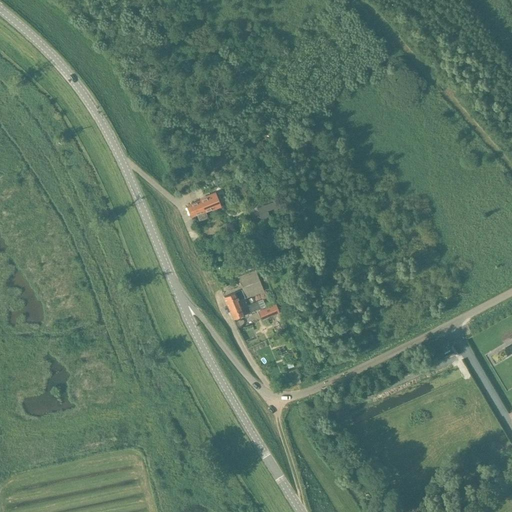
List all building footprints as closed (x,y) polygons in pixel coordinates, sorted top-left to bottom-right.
[(191,217),(205,211),(211,209),(218,206),(214,195),(200,200),(200,201),(187,207),(191,217)] [(257,208),(261,220),(269,217),(267,211),(277,208),(274,202),(257,208)] [(239,273),(250,269),(247,261),(236,265),(239,273)] [(264,292),(255,270),(237,277),(246,299),(264,292)] [(246,301),(242,290),(224,297),(229,308),(237,304),(240,309),(253,303),(251,298),(246,301)] [(237,304),(229,308),(233,319),(251,312),(250,312),(265,306),(262,299),(253,303),(240,309),(237,304)] [(276,304),(258,312),(262,321),(280,313),(276,304)]
